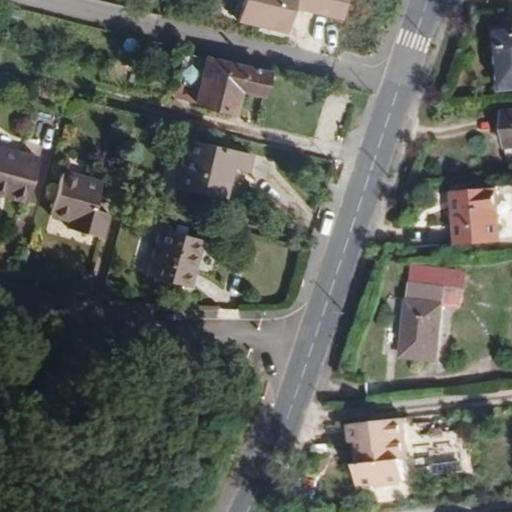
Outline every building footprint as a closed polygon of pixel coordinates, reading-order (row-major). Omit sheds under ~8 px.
[(341,21),(346,0),(240,0),(235,23),(285,34),(290,10),(341,21)] [(511,27),(496,29),(501,92),(511,91),(511,27)] [(252,98),(258,75),(173,54),(165,84),(189,90),(185,107),(223,116),(228,92),(252,98)] [(185,107),(189,90),(165,84),(161,101),(185,107)] [(214,198),(222,166),(237,170),(241,151),(175,136),(163,186),(214,198)] [(0,191),(17,197),(29,156),(0,147),(0,191)] [(98,208),(82,203),(89,175),(52,165),(39,211),(56,215),(53,224),(91,235),(98,208)] [(17,197),(0,191),(0,196),(15,201),(17,197)] [(501,192),(455,195),(458,245),(504,242),(501,192)] [(177,273),(187,237),(146,226),(132,274),(170,285),(173,272),(177,273)] [(439,363),(448,288),(413,284),(403,358),(421,361),(439,363)] [(438,375),(439,363),(421,361),(420,376),(438,375)] [(410,417),(356,422),(357,441),(366,440),(368,462),(364,462),(366,483),(384,481),(387,484),(402,483),(406,478),(412,478),(411,473),(463,466),(459,433),(413,439),(410,417)]
